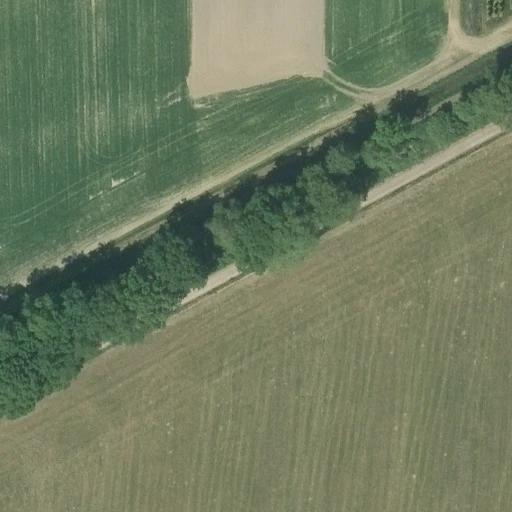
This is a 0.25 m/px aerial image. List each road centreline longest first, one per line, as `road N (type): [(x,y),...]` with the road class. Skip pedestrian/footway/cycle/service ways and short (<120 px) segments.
road 1 (track): [(511,67),(0,340)]
road 2 (track): [(0,397),(511,134)]
